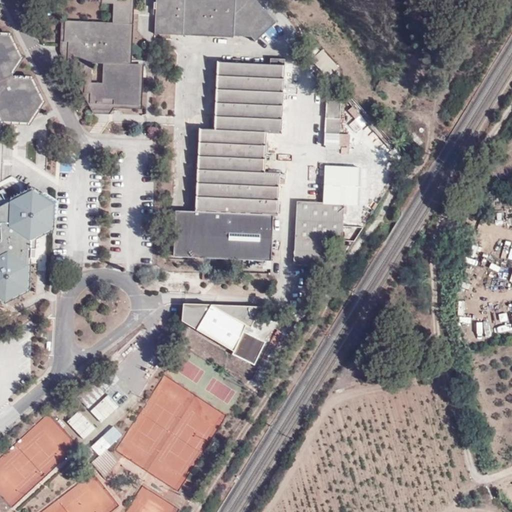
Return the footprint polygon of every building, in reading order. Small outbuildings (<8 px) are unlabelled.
[(83,94),(89,94),(89,104),(137,107),(138,65),(126,64),(129,0),(100,0),(100,3),(112,4),(112,22),(65,21),(63,42),(67,42),(66,62),(73,63),(72,73),(78,74),(77,84),(83,84),(83,94)] [(155,0),(154,34),(169,34),(170,11),(183,11),(183,16),(233,18),(233,0),(155,0)] [(233,0),(232,37),(251,39),(255,44),(277,24),(254,0),(233,0)] [(169,34),(232,37),(233,18),(183,16),(183,11),(170,11),(169,34)] [(329,75),(338,64),(321,50),(312,60),(329,75)] [(284,59),(266,59),(266,64),(217,62),(213,129),(198,128),(195,212),(273,215),(277,215),(279,173),(264,172),(266,133),(281,134),(284,59)] [(341,99),(326,98),(325,117),(340,118),(341,99)] [(29,123),(41,102),(2,121),(29,123)] [(325,133),(339,134),(340,118),(325,117),(325,133)] [(350,134),(339,134),(325,133),(325,147),(350,148),(350,134)] [(357,207),(359,168),(324,167),(324,204),(298,203),(294,267),(338,270),(344,207),(357,207)] [(53,203),(33,191),(19,198),(26,203),(26,210),(34,215),(34,222),(39,225),(39,237),(52,231),(53,203)] [(250,267),(270,268),(273,215),(195,212),(177,211),(173,256),(251,259),(250,267)] [(397,295),(393,292),(388,298),(392,301),(397,295)] [(183,303),(181,321),(233,351),(232,354),(254,365),(265,342),(248,333),(261,306),(183,303)] [(105,392),(95,380),(90,384),(101,396),(105,392)] [(101,396),(90,384),(86,388),(97,400),(101,396)] [(128,397),(118,386),(113,390),(124,401),(128,397)] [(97,400),(86,388),(81,392),(92,404),(97,400)] [(124,401),(113,390),(109,395),(119,406),(124,401)] [(81,392),(77,397),(88,408),(92,404),(81,392)] [(109,395),(108,394),(104,398),(115,410),(119,406),(109,395)] [(115,410),(104,398),(99,403),(110,414),(115,410)] [(110,414),(99,403),(95,407),(106,418),(110,414)] [(95,407),(91,411),(101,422),(106,418),(95,407)] [(83,415),(79,411),(67,422),(71,426),(83,415)] [(75,430),(87,420),(83,415),(71,426),(75,430)] [(80,435),(91,424),(87,420),(75,430),(80,435)] [(84,439),(95,429),(91,424),(80,435),(84,439)] [(52,443),(58,448),(53,453),(60,460),(76,441),(63,430),(52,443)] [(106,441),(102,437),(91,447),(95,451),(106,441)] [(106,449),(110,446),(106,441),(95,451),(100,456),(106,449)] [(118,461),(106,449),(92,463),(106,477),(118,461)]
